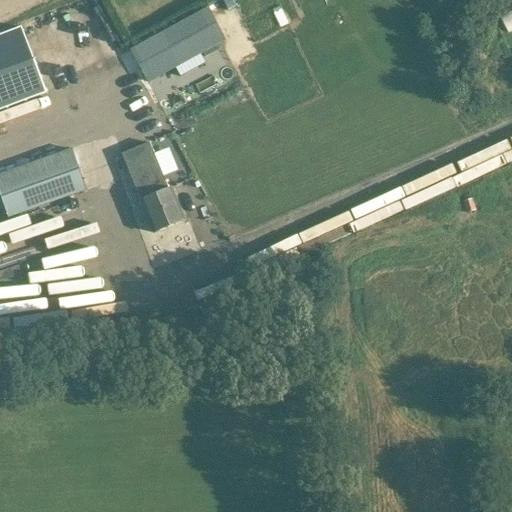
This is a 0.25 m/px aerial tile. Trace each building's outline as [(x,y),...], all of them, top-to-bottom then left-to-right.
[(511,7),(497,14),(505,32),(511,28),(511,7)] [(207,13),(205,9),(133,49),(147,76),(219,37),(217,34),(221,32),(210,11),(207,13)] [(0,35),(0,111),(45,94),(20,28),(0,35)] [(184,221),(176,202),(170,187),(167,189),(148,143),(121,153),(146,215),(154,233),(184,221)] [(0,192),(8,216),(82,189),(68,151),(0,176),(0,192)]
